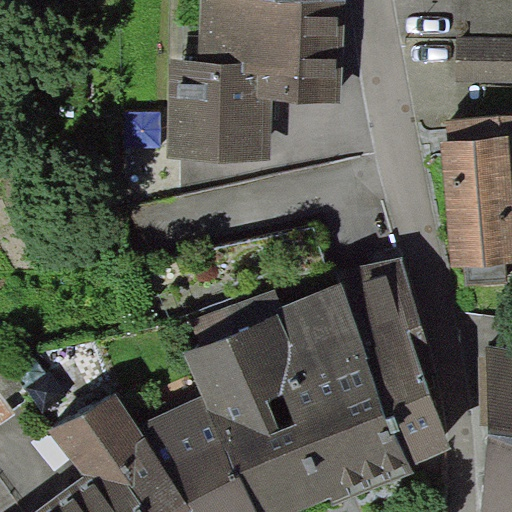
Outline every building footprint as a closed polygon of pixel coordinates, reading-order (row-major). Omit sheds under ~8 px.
[(272,101),(340,103),(346,0),(201,0),(199,61),(172,60),(168,158),(270,161),(272,101)] [(511,36),(511,0),(472,0),(472,36),(511,36)] [(511,36),(472,36),(458,36),(458,80),(511,80),(511,36)] [(511,116),(446,121),(447,141),(441,142),(452,266),(464,265),(504,264),(511,263),(511,116)] [(337,275),(338,286),(410,467),(452,448),(408,332),(423,327),(402,259),(361,266),(337,275)] [(505,283),(504,264),(464,265),(465,285),(505,283)] [(182,352),(202,393),(257,511),(294,511),(330,497),(334,505),(413,473),(410,467),(338,286),(284,306),(277,308),(279,315),(199,346),(182,352)] [(277,308),(284,306),(277,288),(190,322),(199,346),(279,315),(277,308)] [(511,511),(511,345),(486,340),(482,511),(511,511)] [(257,511),(202,393),(138,426),(116,392),(50,431),(84,475),(33,511),(257,511)]
